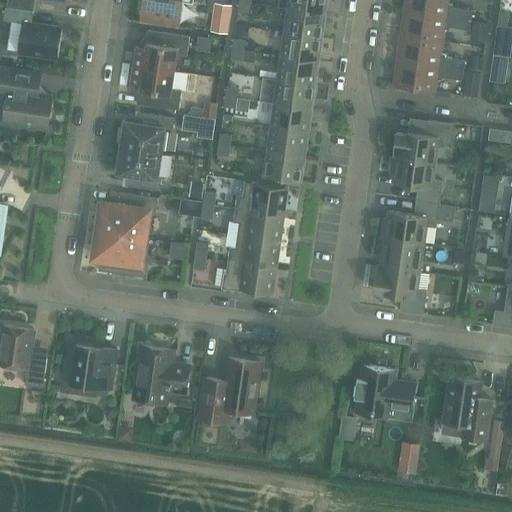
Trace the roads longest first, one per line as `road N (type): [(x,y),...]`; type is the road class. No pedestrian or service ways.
road 1 (residential): [(337,322),(324,332),(63,294),(107,0)]
road 2 (residential): [(365,0),(354,92),(365,140),(337,322)]
road 3 (residential): [(511,349),(337,322)]
